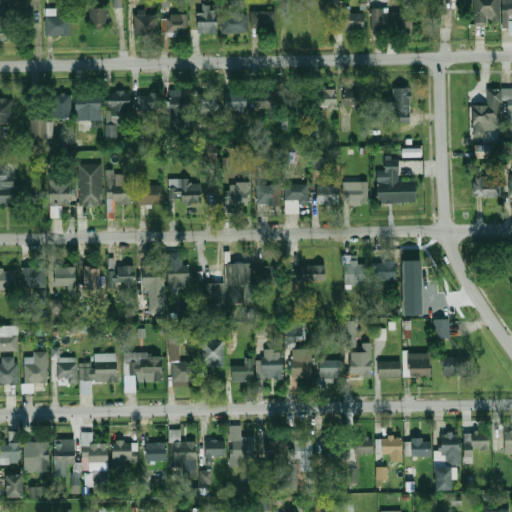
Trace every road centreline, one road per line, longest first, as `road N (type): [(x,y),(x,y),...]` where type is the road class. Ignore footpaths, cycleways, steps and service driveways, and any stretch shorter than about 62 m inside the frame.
road 1 (residential): [(0,239),(511,229)]
road 2 (residential): [(0,413),(511,403)]
road 3 (residential): [(0,66),(511,57)]
road 4 (residential): [(511,348),(479,301),(447,231),(442,59)]
